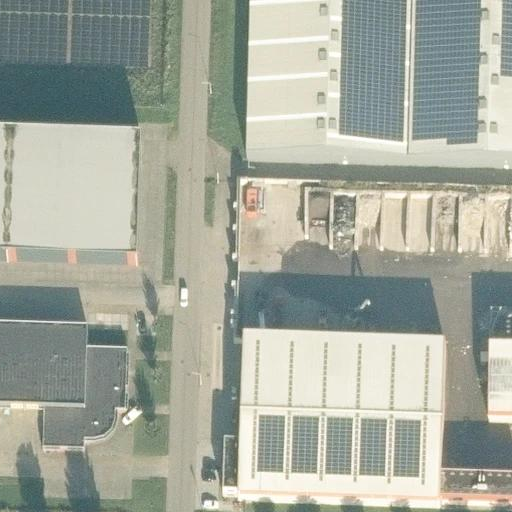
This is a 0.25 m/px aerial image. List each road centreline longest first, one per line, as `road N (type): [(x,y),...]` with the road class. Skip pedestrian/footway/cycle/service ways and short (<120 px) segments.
road 1 (unclassified): [(181,511),(197,0)]
road 2 (unknown): [(187,304),(511,306)]
